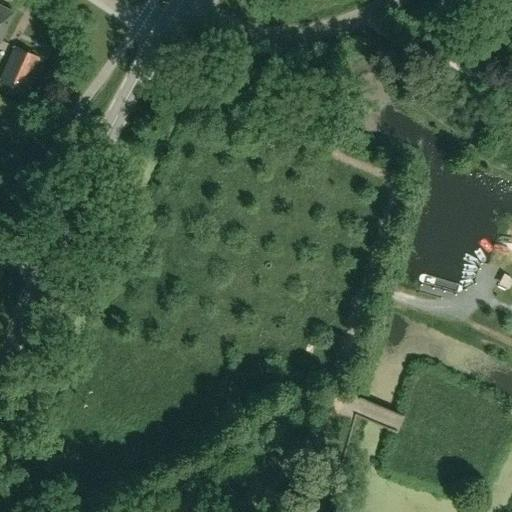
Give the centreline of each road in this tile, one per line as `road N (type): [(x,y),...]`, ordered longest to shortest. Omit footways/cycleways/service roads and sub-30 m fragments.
road 1 (tertiary): [(0,373),(100,149),(184,0)]
road 2 (track): [(363,17),(412,99),(488,163),(511,172)]
road 3 (track): [(365,286),(458,306),(511,261)]
road 4 (unclassified): [(305,32),(258,34),(185,0)]
